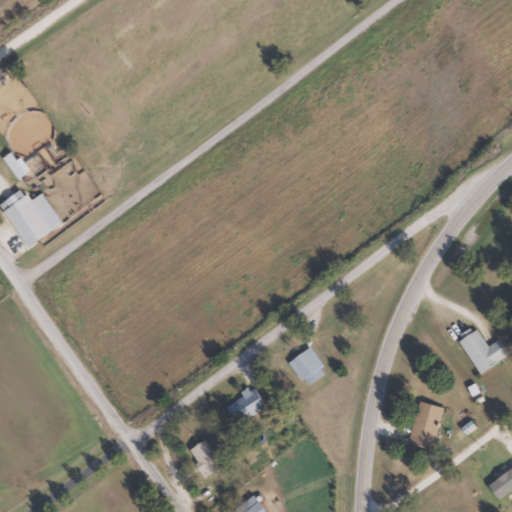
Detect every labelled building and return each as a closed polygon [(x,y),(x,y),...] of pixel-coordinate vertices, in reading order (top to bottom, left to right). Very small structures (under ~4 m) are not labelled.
[(0,212),(24,248),(49,231),(24,194),(0,210),(0,212)] [(77,308),(93,300),(85,284),(68,293),(77,308)] [(486,347),(474,328),(456,340),(477,374),(507,356),(497,340),(486,347)] [(287,364),(306,387),(326,372),(307,348),(287,364)] [(228,404),(229,418),(259,416),(258,391),(239,392),(239,403),(228,404)] [(430,451),(441,409),(417,403),(405,445),(430,451)] [(202,479),(221,468),(204,440),(185,451),(202,479)]
